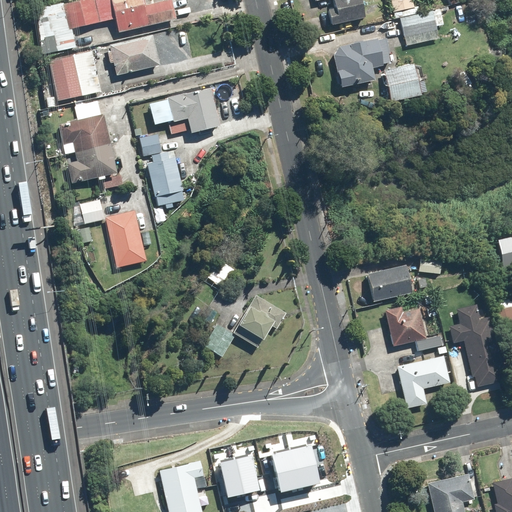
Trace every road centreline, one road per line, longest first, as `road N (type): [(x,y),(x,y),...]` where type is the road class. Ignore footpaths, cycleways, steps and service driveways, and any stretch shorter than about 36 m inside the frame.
road 1 (tertiary): [(253,0),(338,362)]
road 2 (motorway): [(0,238),(41,511)]
road 3 (tertiary): [(249,402),(0,438)]
road 4 (residential): [(511,422),(360,458)]
